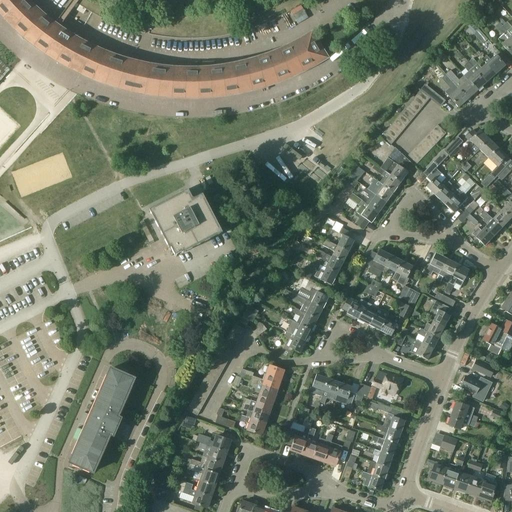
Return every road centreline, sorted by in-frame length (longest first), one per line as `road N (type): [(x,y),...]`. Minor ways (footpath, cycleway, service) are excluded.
road 1 (residential): [(234,491),(250,452),(305,469),(336,491)]
road 2 (unclassified): [(442,380),(497,272)]
